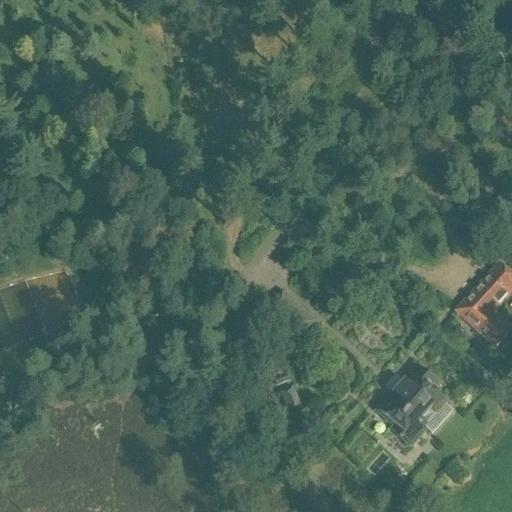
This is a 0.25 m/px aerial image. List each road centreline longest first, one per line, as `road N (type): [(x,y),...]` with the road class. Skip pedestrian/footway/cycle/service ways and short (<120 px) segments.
road 1 (track): [(215,309),(290,0)]
road 2 (track): [(300,0),(460,240)]
